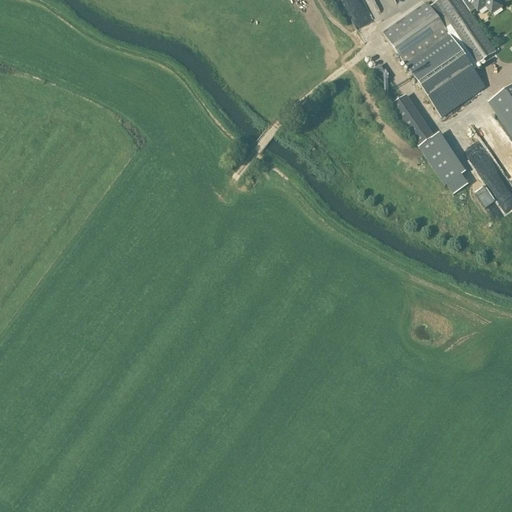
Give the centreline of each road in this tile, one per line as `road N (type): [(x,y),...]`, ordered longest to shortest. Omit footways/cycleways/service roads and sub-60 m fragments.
road 1 (track): [(511,308),(377,253),(288,181)]
road 2 (track): [(364,56),(292,110),(226,189)]
